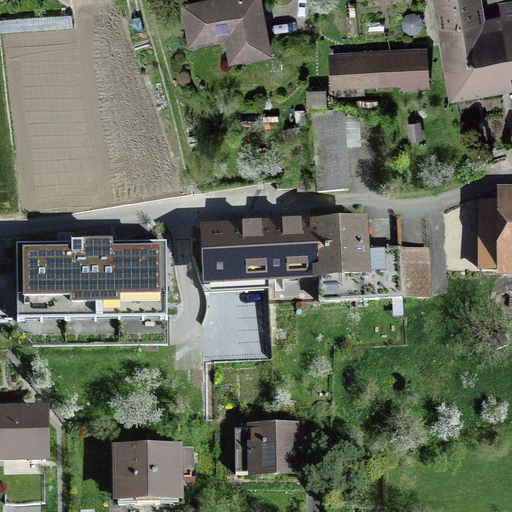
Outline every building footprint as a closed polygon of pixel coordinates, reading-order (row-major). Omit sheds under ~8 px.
[(259,0),(204,0),(184,4),(191,42),(239,33),(243,57),(269,53),(259,0)] [(502,77),(494,29),(479,32),(473,0),(433,0),(435,9),(443,8),(453,59),(446,61),(450,88),(502,77)] [(494,29),(502,77),(511,75),(511,5),(504,7),(507,22),(502,22),(503,27),(494,29)] [(74,11),(1,14),(2,29),(74,26),(74,11)] [(422,53),(334,59),(336,87),(395,83),(394,78),(402,78),(402,87),(424,86),(422,53)] [(348,191),(343,112),(312,114),(318,193),(348,191)] [(420,137),(418,122),(408,123),(410,138),(420,137)] [(511,206),(482,206),(482,271),(511,270),(511,206)] [(316,227),(318,271),(318,279),(365,277),(364,254),(362,226),(317,228),(317,227),(316,227)] [(318,271),(316,227),(259,229),(259,234),(208,237),(210,276),(318,271)] [(167,321),(166,245),(16,247),(17,323),(167,321)] [(365,277),(318,279),(319,303),(429,298),(427,251),(364,254),(365,277)] [(7,419),(0,419),(0,459),(45,459),(44,418),(31,419),(31,411),(7,411),(7,419)] [(299,430),(252,430),(252,431),(235,431),(236,475),(253,474),(253,475),(299,474),(299,430)] [(143,452),(117,452),(118,505),(178,504),(177,477),(191,477),(190,451),(158,452),(158,447),(143,447),(143,452)]
